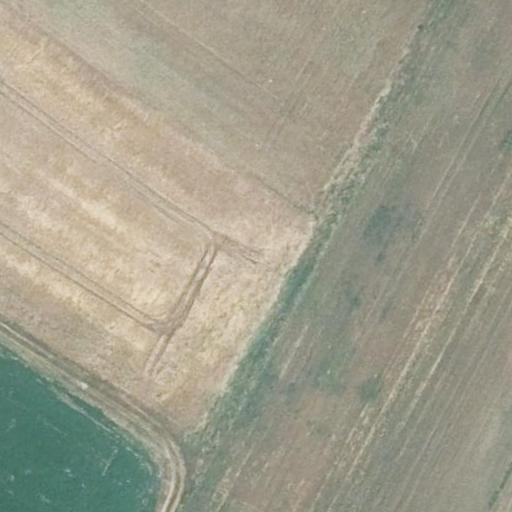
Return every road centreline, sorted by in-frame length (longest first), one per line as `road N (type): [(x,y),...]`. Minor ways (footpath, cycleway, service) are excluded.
road 1 (track): [(447,0),(166,511)]
road 2 (track): [(0,328),(176,443),(186,476)]
